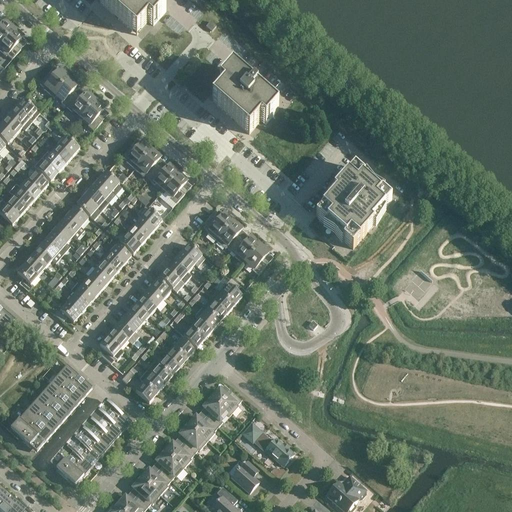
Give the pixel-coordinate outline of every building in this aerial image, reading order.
[(166,12),(152,0),(103,0),(100,4),(114,17),(117,13),(126,20),(123,23),(138,36),(149,23),(153,27),(166,12)] [(206,28),(212,33),(216,29),(216,28),(210,23),(210,24),(206,28)] [(0,47),(14,31),(5,24),(0,29),(0,47)] [(7,57),(12,62),(21,51),(16,47),(23,39),(14,31),(0,47),(0,52),(6,58),(7,57)] [(278,111),(233,71),(220,85),(224,89),(214,100),(229,113),(231,110),(239,118),(235,123),(249,135),(261,122),(265,126),(278,111)] [(43,91),(52,99),(69,80),(60,72),(53,80),(48,75),(39,86),(44,90),(43,91)] [(61,105),(66,109),(75,99),(71,95),(78,88),(69,80),(52,99),(54,100),(57,98),(63,103),(61,105)] [(77,121),(79,122),(96,103),(87,95),(80,103),(75,99),(66,109),(72,114),(73,112),(80,118),(77,121)] [(16,110),(33,125),(41,117),(24,101),(16,110)] [(96,103),(79,122),(81,124),(83,121),(89,126),(88,128),(94,133),(103,123),(98,119),(105,111),(96,103)] [(9,118),(26,133),(33,125),(16,110),(9,118)] [(2,126),(15,138),(22,130),(9,118),(2,126)] [(49,124),(45,128),(51,133),(55,129),(49,124)] [(0,128),(0,139),(8,146),(15,138),(2,126),(0,128)] [(59,148),(72,159),(80,151),(67,139),(59,148)] [(126,163),(135,171),(152,152),(143,144),(136,152),(131,148),(122,158),(127,162),(126,163)] [(52,156),(65,168),(72,159),(59,148),(52,156)] [(145,178),(149,182),(158,172),(154,168),(161,160),(152,152),(135,171),(144,179),(145,178)] [(42,161),(58,176),(65,168),(52,156),(49,153),(42,161)] [(34,170),(51,184),(58,176),(42,161),(34,170)] [(22,163),(14,171),(17,174),(20,170),(21,171),(22,171),(23,171),(24,171),(25,171),(26,170),(28,168),(22,163)] [(160,193),(162,195),(178,176),(169,168),(162,176),(158,172),(149,182),(155,187),(156,185),(162,190),(160,193)] [(329,203),(316,218),(326,227),(328,225),(345,240),(343,242),(353,250),(374,227),(371,225),(392,202),(388,198),(380,192),(355,170),(334,193),(338,197),(332,205),(329,203)] [(25,181),(18,189),(34,203),(49,187),(31,171),(29,173),(29,174),(28,175),(28,176),(29,177),(29,178),(31,180),(28,183),(25,181)] [(99,183),(112,194),(120,186),(106,174),(99,183)] [(122,175),(118,180),(122,184),(123,184),(127,180),(122,175)] [(171,201),(176,206),(185,196),(180,192),(187,184),(178,176),(162,195),(164,197),(166,194),(172,199),(171,201)] [(92,191),(105,203),(109,206),(116,198),(112,194),(99,183),(92,191)] [(16,187),(9,196),(27,211),(34,203),(18,189),(16,187)] [(84,199),(98,211),(105,203),(92,191),(84,199)] [(9,196),(2,204),(20,219),(27,211),(9,196)] [(128,201),(133,206),(137,202),(131,196),(127,201),(128,201)] [(77,207),(90,219),(98,211),(84,199),(77,207)] [(0,205),(0,217),(12,228),(20,219),(2,204),(0,205)] [(75,210),(68,218),(85,233),(92,225),(75,210)] [(142,220),(155,232),(163,224),(149,212),(142,220)] [(208,235),(217,243),(233,224),(224,216),(217,224),(212,220),(204,230),(208,234),(208,235)] [(68,218),(60,226),(74,238),(78,241),(85,233),(68,218)] [(135,228),(148,240),(155,232),(142,220),(135,228)] [(226,250),(231,254),(240,243),(235,240),(242,232),(233,224),(217,243),(225,251),(226,250)] [(60,226),(53,234),(67,246),(74,238),(60,226)] [(127,237),(141,248),(148,240),(135,228),(127,237)] [(53,234),(46,242),(63,257),(70,249),(67,246),(53,234)] [(120,245),(133,257),(141,248),(127,237),(120,245)] [(234,258),(243,266),(260,247),(251,239),(244,247),(240,243),(231,254),(235,257),(234,258)] [(46,242),(39,251),(52,262),(56,266),(63,257),(46,242)] [(83,246),(76,254),(80,258),(87,250),(83,246)] [(118,247),(111,256),(124,267),(131,259),(118,247)] [(189,247),(181,255),(195,267),(198,270),(205,261),(189,247)] [(252,272),(258,277),(267,267),(262,263),(269,255),(260,247),(243,266),(245,268),(248,265),(254,271),(252,272)] [(204,248),(200,251),(205,256),(209,252),(204,248)] [(39,251),(32,259),(45,270),(52,262),(39,251)] [(181,255),(174,263),(188,275),(195,267),(181,255)] [(111,256),(104,264),(117,276),(124,267),(111,256)] [(32,259),(24,267),(38,279),(45,270),(32,259)] [(174,263),(167,272),(180,283),(188,275),(174,263)] [(104,264),(96,272),(110,284),(117,276),(104,264)] [(19,286),(28,294),(33,289),(30,287),(38,279),(24,267),(17,275),(23,281),(19,286)] [(96,272),(89,280),(103,292),(110,284),(96,272)] [(160,280),(173,292),(177,295),(184,287),(180,283),(167,272),(160,280)] [(55,279),(51,283),(55,287),(59,283),(55,279)] [(89,280),(82,289),(95,300),(103,292),(89,280)] [(219,294),(235,308),(243,299),(237,293),(241,288),(232,280),(219,294)] [(158,282),(150,290),(164,302),(171,294),(158,282)] [(82,289),(75,297),(88,309),(95,300),(82,289)] [(150,290),(143,299),(157,310),(164,302),(150,290)] [(210,301),(228,316),(235,308),(219,294),(218,293),(210,301)] [(75,297),(67,305),(81,317),(88,309),(75,297)] [(143,299),(136,307),(149,319),(157,310),(143,299)] [(202,310),(220,325),(228,316),(210,301),(202,310)] [(81,317),(67,305),(60,313),(58,311),(54,316),(63,324),(67,319),(74,325),(81,317)] [(136,307),(129,315),(142,327),(149,319),(136,307)] [(0,309),(0,326),(7,332),(15,323),(0,309)] [(195,318),(199,322),(212,334),(220,325),(202,310),(195,318)] [(129,315),(122,323),(135,335),(142,327),(129,315)] [(191,331),(205,342),(212,334),(199,322),(191,331)] [(122,323),(114,331),(128,343),(132,347),(139,339),(135,335),(122,323)] [(318,327),(313,323),(309,328),(314,332),(318,327)] [(114,331),(107,339),(121,351),(128,343),(114,331)] [(184,339),(197,351),(205,342),(191,331),(184,339)] [(150,339),(146,344),(149,346),(153,342),(154,340),(151,338),(150,339)] [(121,351),(107,339),(100,348),(106,353),(102,358),(111,367),(116,361),(117,363),(125,354),(121,351)] [(182,342),(174,350),(187,362),(195,353),(182,342)] [(174,350),(166,359),(180,371),(187,362),(174,350)] [(166,359),(159,368),(172,379),(180,371),(166,359)] [(155,364),(147,373),(164,388),(172,379),(159,368),(155,364)] [(58,378),(84,400),(93,391),(67,368),(58,378)] [(122,382),(126,386),(134,377),(130,373),(122,382)] [(139,381),(143,385),(157,397),(164,388),(147,373),(139,381)] [(51,387),(77,409),(84,400),(58,378),(51,387)] [(157,397),(143,385),(136,394),(149,405),(157,397)] [(43,396),(69,418),(77,409),(51,387),(43,396)] [(220,392),(212,401),(231,418),(239,409),(238,408),(242,403),(232,394),(228,399),(220,392)] [(35,405),(61,427),(69,418),(43,396),(35,405)] [(212,417),(208,421),(218,430),(230,417),(231,418),(212,401),(204,410),(212,417)] [(106,402),(98,412),(123,434),(132,425),(106,402)] [(27,414),(53,436),(61,427),(35,405),(27,414)] [(98,412),(90,421),(116,443),(123,434),(98,412)] [(19,423),(32,434),(45,445),(53,436),(27,414),(19,423)] [(196,419),(188,428),(207,444),(215,435),(214,435),(218,430),(208,421),(204,426),(196,419)] [(90,421),(82,430),(108,452),(116,443),(90,421)] [(19,439),(24,443),(32,434),(19,423),(18,424),(7,431),(18,441),(19,439)] [(270,448),(266,453),(284,469),(294,457),(276,441),(273,445),(262,435),(252,426),(243,437),(253,445),(259,439),(270,448)] [(188,444),(185,448),(194,457),(198,452),(200,453),(207,444),(188,428),(180,437),(188,444)] [(82,430),(74,439),(100,461),(108,452),(82,430)] [(24,443),(37,455),(45,445),(32,434),(24,443)] [(74,439),(66,448),(92,470),(100,461),(74,439)] [(173,445),(165,454),(184,471),(192,462),(190,461),(194,457),(185,448),(181,452),(173,445)] [(58,457),(71,468),(84,479),(92,470),(66,448),(58,457)] [(165,470),(161,475),(171,484),(175,479),(176,480),(184,471),(165,454),(157,463),(165,470)] [(50,466),(63,478),(71,468),(58,457),(50,466)] [(253,476),(256,472),(248,464),(242,470),(242,469),(239,472),(238,471),(237,473),(238,473),(232,480),(250,496),(259,485),(253,480),(253,476)] [(71,468),(63,478),(76,489),(84,479),(71,468)] [(141,481),(160,498),(168,489),(167,488),(171,484),(161,475),(157,479),(149,472),(141,481)] [(366,494),(366,493),(350,479),(345,485),(345,486),(339,486),(338,486),(327,499),(329,501),(342,511),(353,511),(355,510),(355,509),(354,507),(358,503),(361,502),(366,497),(366,494)] [(137,502),(147,510),(152,506),(160,498),(141,481),(133,490),(141,497),(137,502)] [(217,496),(222,500),(211,511),(236,511),(232,509),(237,503),(222,490),(217,496)] [(0,511),(11,499),(2,492),(0,494),(0,511)] [(0,511),(13,511),(19,507),(11,499),(0,511)] [(118,508),(122,511),(145,511),(147,510),(137,502),(134,506),(126,499),(118,508)]
